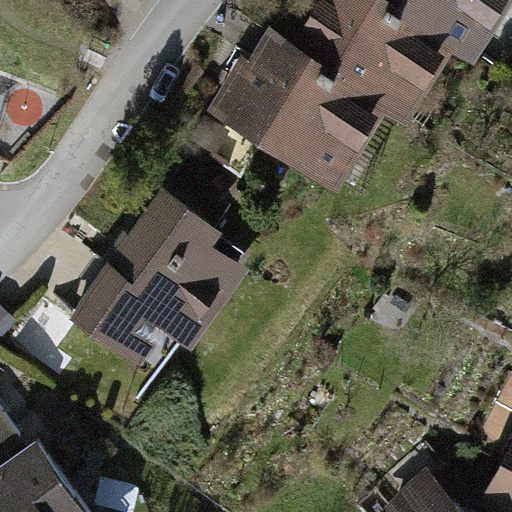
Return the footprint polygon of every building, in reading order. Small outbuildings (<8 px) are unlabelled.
[(405,110),(449,35),(388,0),(314,0),(290,43),(383,97),(405,110)] [(388,0),(449,35),(473,50),(502,0),(388,0)] [(333,182),(383,97),(290,43),(256,23),(207,107),(333,182)] [(167,193),(76,316),(140,363),(166,327),(189,344),(243,270),(207,244),(218,230),(167,193)] [(77,511),(0,404),(0,509),(2,511),(77,511)] [(511,511),(511,447),(482,511),(511,511)] [(459,511),(417,466),(368,511),(459,511)]
